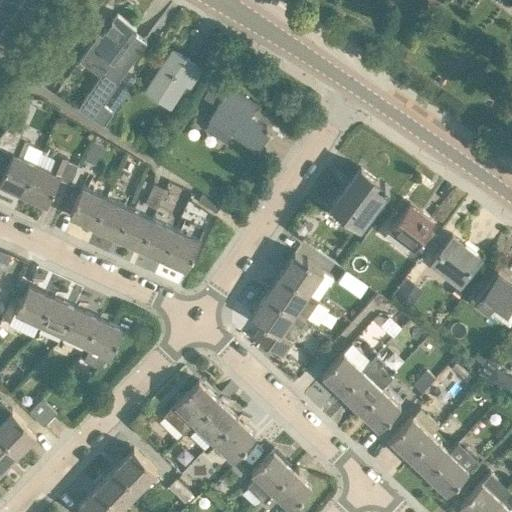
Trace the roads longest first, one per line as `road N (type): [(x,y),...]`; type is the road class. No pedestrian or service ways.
road 1 (residential): [(194,321),(354,88)]
road 2 (residential): [(12,511),(194,321)]
road 3 (residential): [(363,476),(194,321)]
road 4 (residential): [(194,321),(0,224)]
road 5 (tertiary): [(511,202),(354,88)]
road 6 (tertiary): [(354,88),(224,0)]
